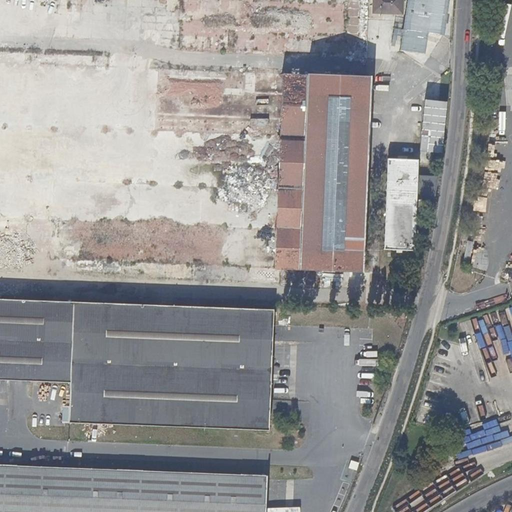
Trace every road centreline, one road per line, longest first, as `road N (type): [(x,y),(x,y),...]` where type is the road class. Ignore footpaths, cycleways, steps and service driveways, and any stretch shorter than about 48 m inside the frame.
road 1 (unclassified): [(353,511),(418,326),(447,188),(464,0)]
road 2 (unknown): [(423,302),(392,294),(0,276)]
road 3 (unknown): [(338,448),(0,435)]
